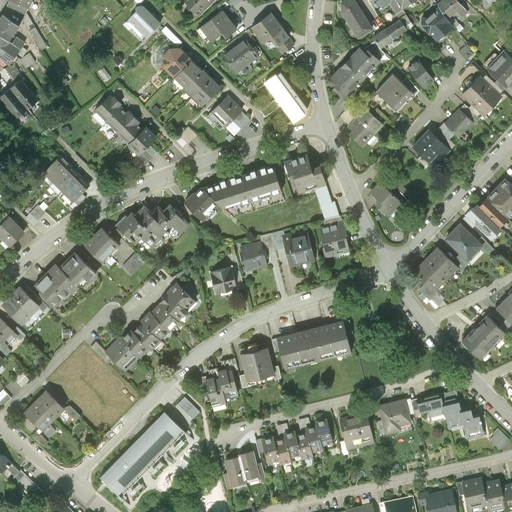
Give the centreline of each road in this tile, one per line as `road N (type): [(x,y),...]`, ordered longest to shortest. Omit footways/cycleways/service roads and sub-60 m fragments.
road 1 (residential): [(391,266),(275,309),(211,344),(66,479)]
road 2 (residential): [(0,281),(52,235),(114,197),(324,125)]
road 3 (residential): [(458,363),(215,440)]
road 4 (residential): [(511,456),(274,511)]
road 5 (residential): [(511,146),(391,266)]
road 6 (residential): [(352,190),(449,82)]
road 7 (residential): [(316,0),(312,44),(324,125)]
